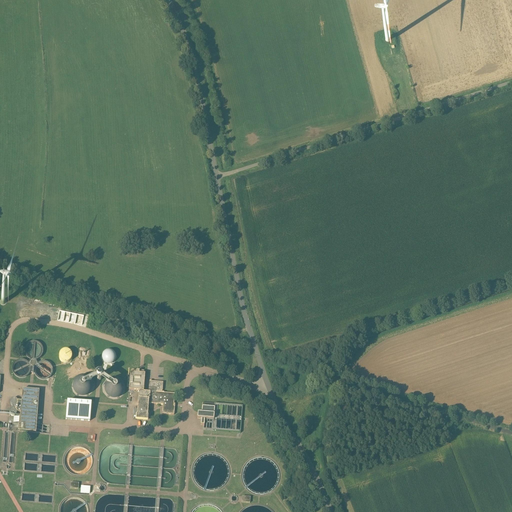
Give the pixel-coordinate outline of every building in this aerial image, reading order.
[(59,355),(59,357),(60,360),(62,363),(64,363),(66,364),(69,362),(72,360),(72,359),(72,356),(72,354),(70,352),(68,350),(66,350),(64,350),(62,351),(60,353),(59,355)] [(83,380),(82,381),(81,383),(81,384),(82,385),(83,386),(85,386),(86,385),(87,384),(91,382),(98,379),(99,379),(100,380),(102,380),(103,379),(107,382),(108,383),(113,386),(114,388),(116,388),(117,388),(119,387),(119,386),(119,385),(119,383),(117,383),(116,382),(114,381),(112,380),(106,375),(106,373),(105,372),(103,370),(101,370),(99,370),(98,371),(97,373),(96,375),(88,379),(85,380),(84,380),(83,380)] [(143,371),(131,371),(131,373),(130,373),(128,391),(139,391),(137,414),(136,414),(135,420),(148,421),(148,415),(147,415),(148,404),(162,405),(162,414),(174,415),(174,406),(173,406),(174,394),(162,393),(163,383),(149,381),(148,392),(143,391),(144,374),(143,374),(143,371)] [(76,380),(75,383),(74,386),(74,389),(75,392),(77,394),(80,396),(83,397),(86,396),(89,395),(91,392),(93,390),(93,386),(92,383),(91,382),(91,381),(88,379),(85,377),(82,377),(79,378),(76,380)] [(106,385),(105,388),(106,391),(107,394),(110,397),(113,398),(116,398),(119,397),(122,395),(123,392),(124,389),(124,386),(122,383),(120,381),(117,380),(114,379),(112,380),(111,380),(108,382),(108,383),(106,385)] [(39,390),(22,389),(21,401),(17,401),(18,402),(17,403),(17,404),(17,405),(16,405),(15,406),(14,406),(13,406),(12,406),(12,409),(13,408),(14,408),(15,409),(16,410),(16,411),(17,412),(20,412),(20,418),(14,418),(13,423),(19,424),(18,431),(36,433),(39,390)] [(63,401),(62,420),(91,421),(91,403),(63,401)] [(204,419),(213,420),(214,407),(214,403),(202,402),(201,413),(197,413),(197,418),(201,419),(200,425),(204,425),(204,419)] [(8,463),(13,463),(16,436),(12,435),(11,448),(4,447),(4,456),(9,456),(8,463)]
